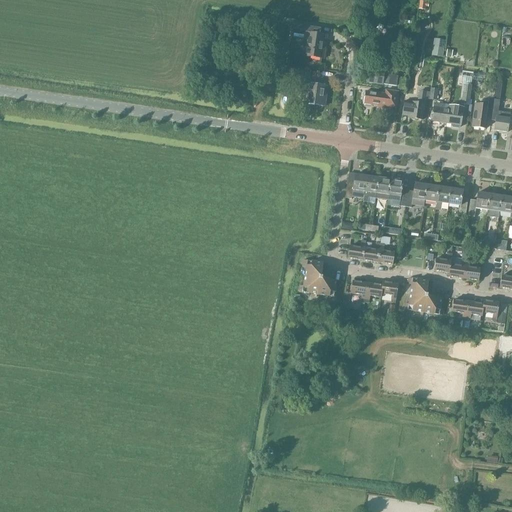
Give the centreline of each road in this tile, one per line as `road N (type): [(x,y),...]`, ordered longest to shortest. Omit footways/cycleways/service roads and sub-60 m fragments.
road 1 (tertiary): [(345,143),(0,91)]
road 2 (residential): [(345,143),(329,254),(345,266),(484,292)]
road 3 (tertiary): [(511,167),(345,143)]
